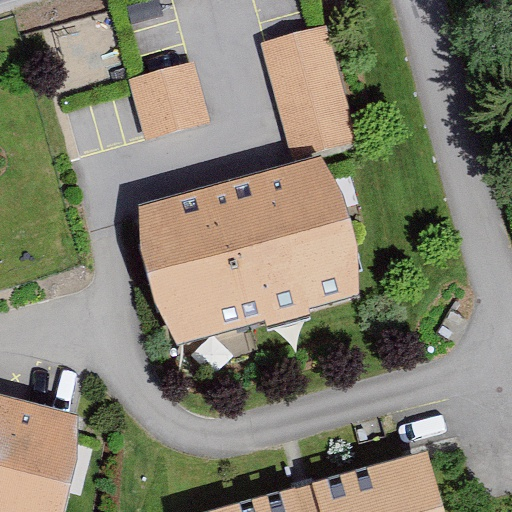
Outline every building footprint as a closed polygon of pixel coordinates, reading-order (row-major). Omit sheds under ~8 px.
[(511,0),(468,0),(476,33),(511,24),(511,0)] [(329,17),(262,35),(294,155),(361,138),(329,17)] [(128,74),(148,136),(213,115),(194,54),(128,74)] [(319,156),(129,207),(166,345),(357,294),(319,156)] [(46,511),(71,425),(0,405),(0,511),(46,511)] [(433,511),(420,464),(244,511),(433,511)]
